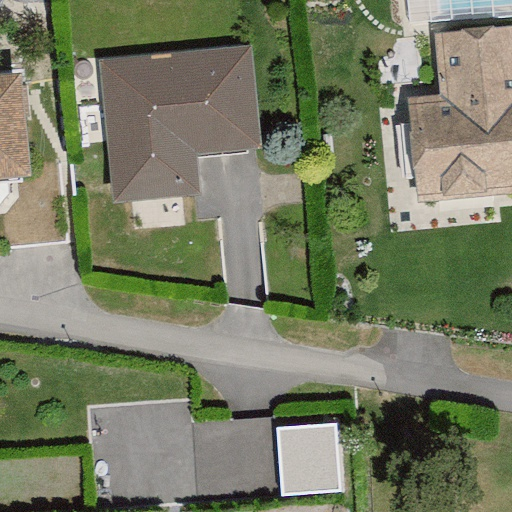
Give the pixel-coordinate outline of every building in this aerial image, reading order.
[(511,39),(443,45),(449,109),(409,112),(418,208),(511,199),(511,39)] [(249,59),(102,74),(116,208),(198,200),(194,163),(259,157),(249,59)] [(0,187),(27,185),(19,90),(0,91),(0,187)] [(283,491),(347,489),(345,419),(281,421),(283,491)] [(120,511),(118,426),(0,429),(0,511),(120,511)]
